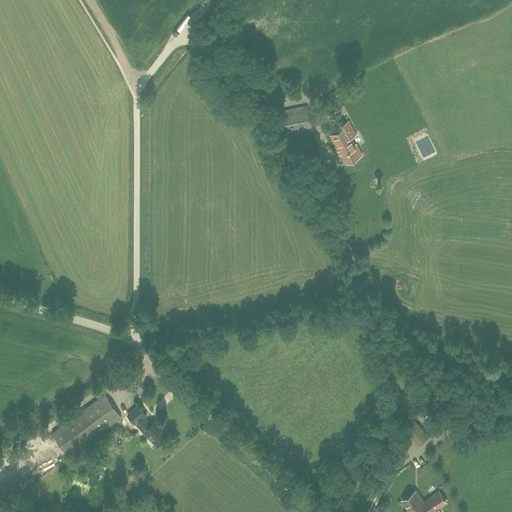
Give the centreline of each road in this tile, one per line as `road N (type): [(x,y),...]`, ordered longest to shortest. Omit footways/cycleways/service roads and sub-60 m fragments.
road 1 (track): [(392,470),(403,401),(399,371),(353,263),(333,176)]
road 2 (unclassified): [(314,511),(129,340)]
road 3 (unclassified): [(129,340),(136,319),(137,104)]
road 4 (unclassified): [(129,340),(0,299)]
